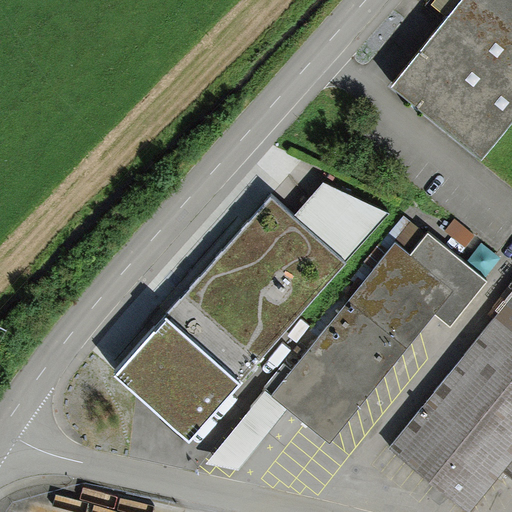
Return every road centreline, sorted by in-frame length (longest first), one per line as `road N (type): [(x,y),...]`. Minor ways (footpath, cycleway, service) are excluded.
road 1 (tertiary): [(363,0),(79,323),(0,431)]
road 2 (residential): [(294,511),(0,446)]
